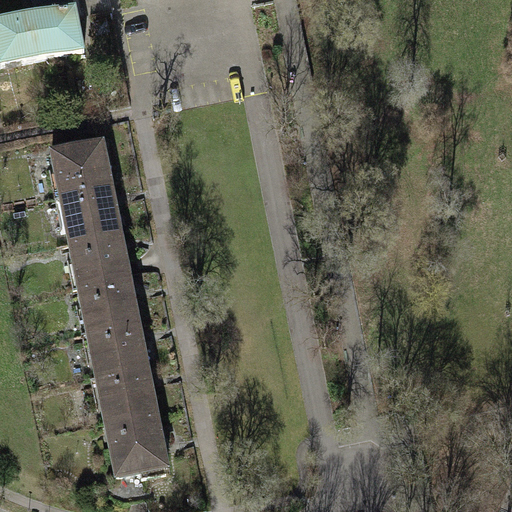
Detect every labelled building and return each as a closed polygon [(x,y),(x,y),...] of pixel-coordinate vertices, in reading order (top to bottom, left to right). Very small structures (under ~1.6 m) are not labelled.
[(70,0),(32,0),(35,16),(72,8),(70,0)] [(35,16),(0,22),(0,67),(0,70),(83,53),(74,8),(72,8),(35,16)] [(47,155),(57,201),(107,191),(102,169),(108,168),(103,146),(99,147),(98,145),(47,155)] [(108,198),(107,191),(57,201),(66,246),(116,235),(108,198)] [(66,246),(76,290),(125,280),(118,248),(116,235),(66,246)] [(128,293),(125,280),(76,290),(84,335),(134,326),(128,293)] [(84,335),(93,381),(144,371),(137,339),(134,326),(84,335)] [(147,385),(144,371),(93,381),(102,426),(153,416),(147,385)] [(160,450),(153,416),(102,426),(113,479),(137,474),(138,481),(162,476),(160,470),(164,469),(160,450)]
